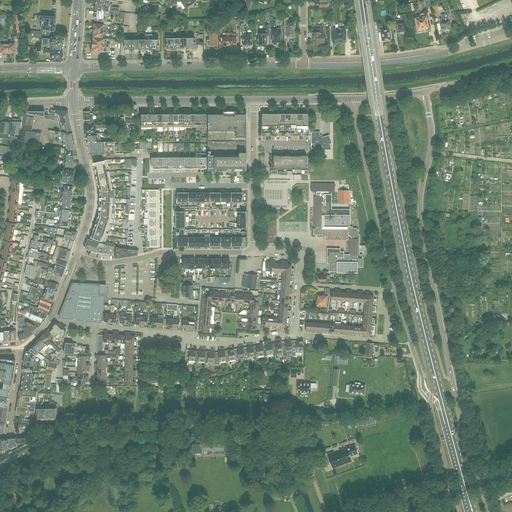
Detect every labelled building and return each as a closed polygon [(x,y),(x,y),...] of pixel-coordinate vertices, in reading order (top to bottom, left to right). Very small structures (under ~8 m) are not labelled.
[(96,10),(108,11),(109,11),(119,12),(120,8),(112,7),(112,4),(109,4),(110,0),(109,0),(96,0),(96,4),(96,5),(95,5),(95,6),(94,6),(94,9),(95,10),(96,10)] [(196,1),(195,0),(170,0),(168,2),(167,7),(167,9),(168,9),(169,8),(174,4),(177,3),(177,2),(181,1),(186,8),(190,6),(196,1)] [(108,11),(96,10),(95,14),(95,16),(94,16),(94,18),(95,19),(95,20),(100,20),(100,21),(103,22),(102,24),(107,25),(111,25),(111,22),(107,22),(107,20),(107,15),(108,15),(108,11)] [(416,19),(416,20),(415,20),(416,23),(417,23),(418,29),(419,29),(419,30),(427,28),(427,27),(428,27),(426,17),(426,15),(425,16),(424,13),(420,14),(421,15),(416,16),(416,19)] [(441,15),(442,19),(440,19),(442,32),(443,31),(444,32),(445,32),(446,31),(451,30),(449,17),(448,14),(441,15)] [(18,33),(20,33),(20,15),(14,15),(14,25),(15,25),(15,37),(11,37),(11,43),(8,43),(8,53),(9,53),(10,53),(11,53),(14,53),(14,49),(15,49),(15,40),(18,40),(18,33)] [(54,31),(55,30),(55,26),(54,25),(55,23),(56,23),(56,18),(55,17),(43,16),(39,15),(39,16),(38,16),(38,17),(38,21),(39,22),(42,22),(41,30),(43,30),(42,32),(31,31),(31,34),(49,35),(50,31),(54,31)] [(395,18),(391,18),(392,25),(395,24),(397,32),(399,32),(400,31),(400,32),(401,33),(403,32),(404,31),(406,30),(407,30),(406,23),(405,15),(400,15),(400,19),(395,20),(395,18)] [(284,18),(284,25),(287,24),(287,30),(287,37),(294,37),(294,28),(295,28),(295,22),(289,22),(289,17),(284,18)] [(270,20),(269,20),(270,25),(270,28),(272,28),(272,29),(273,42),(274,42),(274,44),(276,44),(277,45),(278,46),(279,46),(280,45),(280,44),(281,44),(281,31),(276,31),(276,28),(276,25),(276,20),(273,20),(270,20)] [(107,25),(102,24),(94,24),(93,28),(94,28),(94,31),(110,32),(110,30),(106,29),(107,25)] [(266,36),(269,36),(269,25),(266,25),(266,31),(262,31),(262,33),(258,33),(259,38),(257,38),(257,45),(267,45),(266,36)] [(246,32),(244,32),(244,26),(240,26),(240,32),(243,32),(243,35),(243,39),(243,41),(243,45),(248,45),(249,46),(250,46),(251,45),(252,45),(252,35),(246,35),(246,32)] [(378,26),(379,33),(381,32),(382,40),(391,39),(389,29),(383,30),(383,26),(378,26)] [(319,32),(317,32),(313,32),(313,36),(314,36),(314,44),(315,44),(316,44),(316,45),(317,45),(318,45),(319,44),(321,44),(321,43),(325,43),(325,41),(326,41),(325,36),(325,33),(323,33),(323,29),(319,29),(319,32)] [(196,45),(196,42),(195,42),(195,38),(203,38),(203,35),(197,35),(197,33),(194,33),(194,38),(191,38),(191,36),(187,36),(187,38),(187,49),(191,49),(192,49),(193,49),(197,49),(198,48),(198,46),(197,45),(196,45)] [(230,45),(230,37),(228,37),(228,33),(225,33),(225,37),(222,37),(222,41),(222,45),(223,45),(224,45),(224,46),(226,46),(226,45),(230,45)] [(210,39),(207,39),(207,46),(217,45),(217,34),(210,34),(210,39)] [(50,49),(52,49),(63,50),(64,38),(51,37),(51,39),(42,38),(41,45),(40,45),(40,48),(43,48),(44,45),(51,46),(50,49)] [(52,53),(51,61),(62,62),(63,51),(46,50),(47,49),(43,48),(43,54),(46,54),(46,53),(52,53)] [(487,121),(497,121),(497,109),(490,109),(490,108),(487,108),(487,121)] [(44,118),(48,119),(48,115),(44,115),(44,110),(28,110),(27,114),(29,115),(44,118)] [(106,115),(106,124),(121,124),(121,120),(125,120),(125,112),(103,111),(103,115),(106,115)] [(90,112),(84,112),(84,120),(88,120),(88,124),(93,124),(92,114),(90,114),(90,112)] [(208,157),(208,164),(208,169),(244,168),(244,160),(246,160),(246,114),(239,114),(236,114),(208,114),(208,154),(208,157)] [(60,122),(70,123),(69,117),(56,116),(55,117),(48,115),(48,119),(58,121),(60,122)] [(23,121),(23,125),(33,126),(34,117),(30,116),(30,117),(24,116),(23,121)] [(72,133),(70,123),(60,122),(58,121),(61,132),(64,132),(72,133)] [(60,143),(65,143),(74,144),(72,133),(64,132),(61,132),(48,130),(49,142),(55,141),(54,138),(55,138),(56,143),(60,143)] [(24,143),(39,145),(41,133),(26,131),(24,143)] [(311,132),(311,151),(311,153),(316,153),(316,150),(325,150),(324,150),(331,150),(329,144),(331,143),(329,135),(324,137),(322,137),(322,136),(320,137),(320,132),(311,132)] [(85,134),(86,142),(101,142),(101,139),(100,138),(99,133),(86,134),(85,134)] [(19,137),(14,136),(10,136),(8,149),(13,150),(12,156),(16,157),(19,137)] [(122,141),(101,142),(86,142),(89,154),(123,154),(122,141)] [(306,169),(306,155),(300,155),(300,156),(279,156),(279,155),(273,155),(273,169),(306,169)] [(106,167),(108,166),(107,160),(94,163),(94,165),(95,169),(106,167)] [(97,178),(98,181),(110,178),(109,172),(107,172),(96,174),(96,175),(97,178)] [(74,184),(74,175),(59,174),(51,173),(59,174),(59,176),(62,176),(62,178),(60,178),(59,182),(62,183),(74,184)] [(111,184),(110,178),(98,181),(98,183),(99,186),(111,184)] [(331,190),(340,190),(340,182),(331,183),(331,190)] [(100,192),(111,190),(112,190),(111,184),(99,186),(100,192)] [(147,196),(147,200),(159,200),(159,199),(159,190),(149,190),(149,196),(147,196)] [(58,201),(60,201),(72,202),(71,202),(72,199),(72,197),(59,195),(54,195),(49,194),(49,196),(53,197),(59,198),(58,201)] [(147,200),(147,203),(149,203),(149,209),(148,209),(159,209),(159,200),(147,200)] [(314,205),(314,219),(314,226),(316,226),(316,229),(313,229),(313,235),(324,235),(324,236),(348,236),(348,235),(349,235),(351,238),(351,239),(350,239),(350,254),(344,254),(344,252),(329,251),(329,255),(327,255),(327,264),(329,264),(329,271),(337,272),(337,273),(357,273),(357,267),(363,267),(363,258),(362,258),(362,255),(360,255),(360,234),(358,234),(358,230),(356,228),(352,228),(352,227),(350,227),(350,215),(327,215),(327,210),(329,210),(329,202),(321,202),(321,205),(314,205)] [(111,219),(112,210),(99,209),(99,215),(111,219)] [(148,218),(148,219),(159,219),(159,209),(148,209),(148,218)] [(60,217),(60,220),(70,221),(70,215),(61,214),(55,213),(51,213),(46,212),(39,211),(38,211),(37,217),(42,218),(42,215),(57,217),(57,216),(60,217)] [(236,228),(247,228),(247,220),(247,211),(237,211),(237,212),(237,220),(237,222),(236,222),(236,228)] [(109,225),(111,219),(99,215),(97,221),(109,225)] [(148,219),(148,228),(159,228),(159,219),(148,219)] [(95,226),(107,230),(107,231),(109,225),(97,221),(95,226)] [(95,226),(94,229),(93,232),(105,236),(107,237),(108,234),(106,233),(107,230),(95,226)] [(76,232),(67,230),(58,228),(49,227),(49,229),(48,229),(48,231),(48,234),(49,234),(53,235),(57,236),(64,237),(75,241),(77,233),(76,232)] [(148,228),(148,238),(159,238),(159,228),(148,228)] [(103,242),(105,236),(93,232),(92,234),(91,238),(103,242)] [(47,243),(53,244),(61,246),(62,245),(72,249),(75,241),(64,237),(57,236),(53,235),(53,239),(55,239),(55,240),(57,240),(56,243),(53,243),(53,240),(48,239),(40,240),(39,241),(47,243)] [(148,238),(148,241),(150,241),(150,247),(159,247),(159,238),(148,238)] [(107,245),(100,243),(88,239),(84,248),(96,253),(113,255),(114,246),(107,244),(107,245)] [(32,240),(30,249),(37,251),(40,242),(37,241),(33,240),(32,240)] [(44,244),(42,253),(48,254),(53,256),(53,255),(61,258),(61,259),(67,261),(71,250),(62,247),(62,248),(61,248),(57,247),(44,244)] [(116,258),(137,255),(138,250),(134,250),(123,248),(116,247),(115,258),(116,258)] [(66,266),(67,261),(61,259),(61,258),(53,255),(53,256),(48,254),(42,253),(37,251),(30,249),(28,256),(29,256),(35,258),(36,258),(54,263),(56,263),(66,266)] [(28,256),(27,264),(33,266),(34,266),(35,263),(36,258),(35,258),(29,256),(28,256)] [(266,264),(263,264),(262,270),(266,271),(266,273),(266,274),(269,274),(270,273),(272,273),(272,271),(273,260),(270,260),(270,263),(267,263),(266,264)] [(288,261),(284,261),(283,272),(282,284),(290,284),(290,281),(293,281),(293,276),(291,276),(291,273),(294,274),(294,269),(291,268),(291,265),(288,264),(288,261)] [(39,262),(37,267),(39,267),(56,273),(56,274),(62,276),(65,267),(55,264),(54,267),(49,266),(50,265),(39,262)] [(58,283),(59,283),(62,276),(56,274),(56,273),(39,267),(37,267),(34,266),(33,266),(27,264),(25,274),(37,277),(41,278),(58,283)] [(248,277),(244,277),(243,277),(242,287),(247,287),(247,288),(255,289),(257,275),(249,274),(248,277)] [(37,277),(36,279),(35,282),(39,283),(57,289),(59,284),(58,284),(58,283),(41,278),(37,277)] [(72,282),(59,314),(59,316),(60,318),(102,323),(104,304),(106,290),(104,290),(105,284),(101,284),(72,282)] [(183,290),(194,290),(192,290),(192,285),(191,285),(191,282),(189,282),(184,282),(181,282),(181,285),(183,285),(183,290)] [(38,288),(55,294),(57,289),(39,283),(38,288)] [(53,300),(55,294),(38,288),(33,287),(30,293),(34,295),(53,300)] [(194,290),(183,290),(183,296),(186,296),(186,299),(194,300),(194,290)] [(216,301),(218,301),(218,291),(210,291),(210,296),(208,296),(212,301),(213,301),(213,299),(216,299),(216,301)] [(363,295),(363,292),(361,292),(360,302),(365,303),(364,314),(372,315),(372,312),(375,312),(376,307),(373,306),(373,304),(376,305),(376,299),(373,299),(374,296),(370,295),(370,292),(366,292),(366,295),(363,295)] [(39,302),(51,306),(53,300),(34,295),(30,293),(28,299),(34,300),(39,302)] [(248,304),(249,304),(254,300),(257,297),(253,297),(253,294),(244,294),(243,303),(244,303),(244,302),(248,302),(248,304)] [(328,295),(324,295),(317,294),(316,306),(324,306),(327,307),(328,295)] [(202,298),(201,306),(212,307),(212,305),(210,305),(210,301),(212,302),(212,301),(208,296),(207,296),(207,298),(202,298)] [(39,302),(34,300),(33,302),(25,300),(24,303),(27,304),(38,307),(48,312),(51,306),(39,302)] [(249,304),(249,305),(251,305),(250,309),(249,308),(249,309),(259,310),(259,302),(254,302),(254,300),(249,304)] [(47,315),(48,312),(38,307),(27,304),(27,306),(29,307),(33,308),(32,310),(36,311),(41,313),(47,315)] [(288,310),(288,307),(280,306),(280,313),(278,329),(282,329),(282,326),(286,327),(286,323),(289,323),(290,318),(287,318),(287,316),(290,316),(291,311),(288,310)] [(24,311),(18,309),(18,313),(25,316),(30,318),(42,323),(45,319),(37,316),(31,313),(24,311)] [(36,311),(32,310),(29,309),(28,311),(25,310),(24,311),(31,313),(37,316),(45,319),(47,315),(41,313),(36,311)] [(34,325),(39,327),(42,323),(30,318),(25,316),(18,313),(18,317),(25,320),(34,325)] [(372,319),(372,315),(364,314),(363,328),(358,327),(357,336),(362,336),(362,337),(366,337),(366,334),(370,335),(371,331),(374,331),(374,326),(371,326),(371,324),(374,324),(375,319),(372,319)] [(18,317),(18,322),(20,340),(27,338),(33,333),(38,328),(37,327),(38,327),(39,327),(34,325),(25,320),(18,317)] [(50,328),(48,330),(55,336),(61,343),(64,340),(66,327),(65,327),(64,327),(63,326),(62,326),(60,324),(58,323),(56,324),(51,329),(50,328)] [(44,334),(50,340),(55,336),(48,330),(44,334)] [(126,343),(125,355),(133,356),(133,352),(136,353),(137,347),(134,347),(134,345),(137,345),(137,340),(134,340),(135,336),(131,336),(131,333),(127,333),(126,343)] [(44,334),(40,338),(47,345),(49,347),(51,345),(56,351),(58,353),(60,350),(50,340),(44,334)] [(47,345),(40,338),(36,342),(46,352),(53,358),(54,357),(56,355),(55,353),(51,349),(49,347),(47,345)] [(286,353),(293,352),(292,345),(291,342),(291,341),(284,342),(285,347),(282,347),(283,353),(283,356),(287,355),(286,353)] [(296,353),(303,353),(303,341),(297,341),(296,344),(294,344),(294,342),(293,342),(291,342),(292,345),(293,352),(292,356),(296,356),(296,353)] [(46,352),(36,342),(32,346),(39,353),(51,360),(50,361),(52,362),(51,364),(57,365),(58,365),(59,361),(56,360),(56,359),(54,357),(53,358),(46,352)] [(69,342),(65,342),(64,352),(67,353),(74,354),(80,354),(85,355),(85,352),(83,352),(84,347),(86,347),(73,345),(74,343),(69,343),(69,342)] [(275,348),(272,348),(273,354),(274,356),(277,356),(277,353),(283,353),(282,347),(281,342),(275,343),(275,348)] [(266,349),(263,350),(264,355),(264,356),(268,356),(267,355),(273,354),(272,348),(272,343),(265,344),(266,349)] [(256,351),(253,351),(254,357),(254,358),(258,357),(258,356),(264,355),(263,350),(262,345),(256,346),(256,351)] [(39,353),(32,346),(28,350),(40,358),(45,361),(45,363),(48,363),(47,369),(56,371),(57,365),(51,364),(52,362),(50,361),(51,360),(39,353)] [(247,352),(244,353),(245,358),(245,359),(249,359),(248,357),(254,357),(253,351),(253,346),(246,347),(247,352)] [(237,354),(234,354),(235,359),(236,362),(239,361),(239,359),(245,358),(244,353),(243,348),(237,349),(237,354)] [(228,355),(225,355),(226,361),(226,362),(229,362),(229,360),(235,359),(234,354),(234,349),(227,350),(228,355)] [(25,354),(24,365),(33,366),(38,367),(40,358),(28,350),(25,354)] [(189,360),(195,361),(195,356),(196,350),(189,350),(189,355),(186,355),(185,363),(188,363),(189,360)] [(214,363),(214,365),(220,364),(220,362),(226,361),(225,355),(225,350),(218,351),(219,356),(215,357),(214,363)] [(195,356),(195,361),(195,362),(198,362),(198,361),(204,362),(205,356),(206,351),(199,351),(198,356),(195,356)] [(208,362),(214,363),(215,357),(215,352),(208,352),(208,357),(205,356),(204,362),(204,363),(208,363),(208,362)] [(80,354),(74,354),(67,353),(67,356),(76,357),(76,358),(78,358),(78,361),(86,361),(86,359),(89,359),(89,356),(80,356),(80,354)] [(0,394),(9,395),(10,390),(11,384),(12,384),(15,360),(0,357),(0,376),(1,377),(2,377),(1,380),(4,381),(4,382),(3,385),(0,384),(0,394)] [(313,388),(313,384),(304,383),(304,382),(297,382),(297,385),(297,388),(298,388),(298,392),(299,392),(303,392),(306,392),(310,392),(310,393),(310,392),(310,388),(313,388)] [(350,385),(349,392),(349,393),(350,393),(364,394),(364,393),(365,386),(360,385),(360,383),(355,383),(355,385),(351,384),(350,384),(350,385)] [(266,388),(266,390),(260,391),(260,401),(274,401),(274,390),(271,390),(271,388),(266,388)] [(37,396),(19,395),(17,406),(26,407),(28,408),(35,409),(35,406),(36,402),(37,396)] [(7,407),(8,401),(0,399),(0,405),(8,407),(7,407)] [(26,407),(17,406),(16,415),(21,416),(21,415),(28,415),(34,416),(35,409),(28,408),(26,407)] [(28,419),(28,415),(21,415),(21,416),(16,415),(14,426),(21,427),(22,419),(28,419)] [(32,427),(32,425),(33,420),(28,419),(22,419),(21,427),(32,428),(32,427)] [(7,439),(9,449),(9,450),(13,449),(13,447),(14,447),(16,447),(16,446),(17,446),(16,438),(7,439)] [(1,439),(2,451),(3,454),(9,451),(9,449),(7,439),(1,439)] [(33,449),(30,442),(24,445),(28,452),(33,449)] [(224,452),(234,452),(234,442),(192,444),(192,453),(202,453),(202,451),(224,450),(224,452)] [(358,453),(357,452),(355,445),(350,447),(350,446),(327,454),(332,469),(352,462),(350,456),(358,453)]
